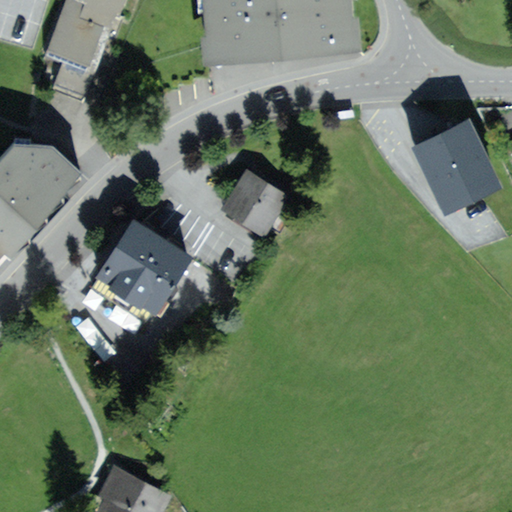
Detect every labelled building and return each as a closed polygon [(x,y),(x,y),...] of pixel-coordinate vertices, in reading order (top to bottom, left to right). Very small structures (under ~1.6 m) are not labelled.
[(127,0),(72,0),(48,57),(66,64),(54,92),(84,104),(127,0)] [(369,53),(364,0),(207,0),(213,65),(369,53)] [(511,180),(480,118),(422,147),(457,217),(511,189),(511,180)] [(0,268),(93,176),(34,138),(0,176),(0,268)] [(253,173),(229,213),(270,237),(293,197),(253,173)] [(205,259),(141,220),(96,291),(159,331),(205,259)] [(106,497),(98,511),(163,511),(171,497),(115,468),(101,494),(106,497)]
